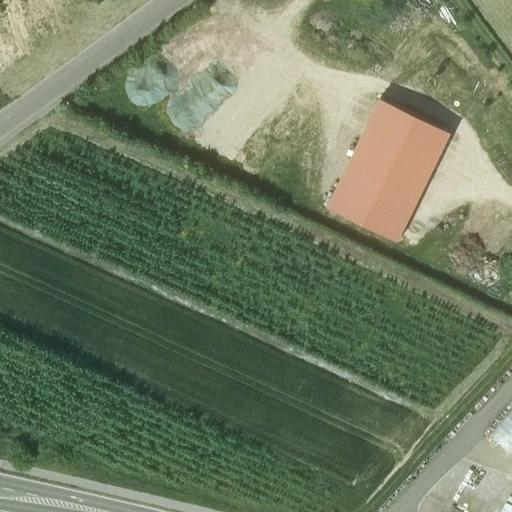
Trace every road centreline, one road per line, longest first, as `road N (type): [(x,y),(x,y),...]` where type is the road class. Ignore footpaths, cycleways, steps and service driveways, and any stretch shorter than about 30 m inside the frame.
road 1 (residential): [(0,130),(178,0)]
road 2 (track): [(361,511),(511,351)]
